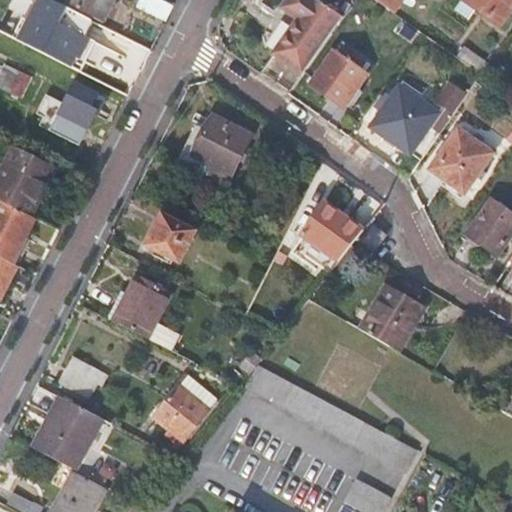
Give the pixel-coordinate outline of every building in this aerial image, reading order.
[(83,0),(78,10),(102,22),(112,0),(83,0)] [(164,22),(172,6),(160,0),(142,0),(137,8),(164,22)] [(275,55),(306,77),(347,19),(320,0),(285,0),(291,4),(286,10),(301,20),(275,55)] [(503,28),(511,14),(511,0),(467,0),(466,1),(503,28)] [(354,110),(376,79),(338,53),(317,85),(354,110)] [(415,155),(444,114),(403,85),(374,126),(415,155)] [(49,129),(80,144),(101,102),(94,98),(91,101),(69,90),(49,129)] [(257,140),(220,120),(212,135),(201,130),(184,166),(234,190),(257,140)] [(469,195),(497,155),(463,131),(435,171),(469,195)] [(19,139),(0,176),(0,202),(31,219),(39,204),(48,209),(70,166),(19,139)] [(511,213),(492,200),(468,233),(504,258),(511,246),(511,213)] [(31,219),(0,202),(0,259),(11,265),(34,220),(31,219)] [(341,265),(366,233),(327,207),(305,240),(341,265)] [(152,247),(185,263),(199,233),(166,216),(152,247)] [(377,254),(386,243),(373,234),(365,245),(377,254)] [(0,259),(0,301),(18,269),(11,265),(0,259)] [(118,306),(156,325),(179,280),(146,264),(137,283),(131,280),(118,306)] [(363,332),(404,355),(429,312),(389,289),(363,332)] [(64,384),(93,399),(105,374),(76,360),(64,384)] [(423,450),(265,365),(251,389),(409,475),(423,450)] [(187,385),(214,408),(220,399),(194,377),(187,385)] [(188,443),(214,408),(187,385),(159,419),(188,443)] [(53,427),(67,399),(62,397),(48,425),(53,427)] [(79,472),(106,420),(67,399),(53,427),(48,425),(35,450),(67,467),(79,472)] [(68,493),(79,472),(67,467),(57,486),(68,493)] [(58,511),(98,511),(111,489),(79,472),(68,493),(58,511)] [(360,511),(388,511),(394,501),(358,481),(346,504),(360,511)] [(17,498),(11,509),(16,511),(36,511),(38,508),(17,498)]
